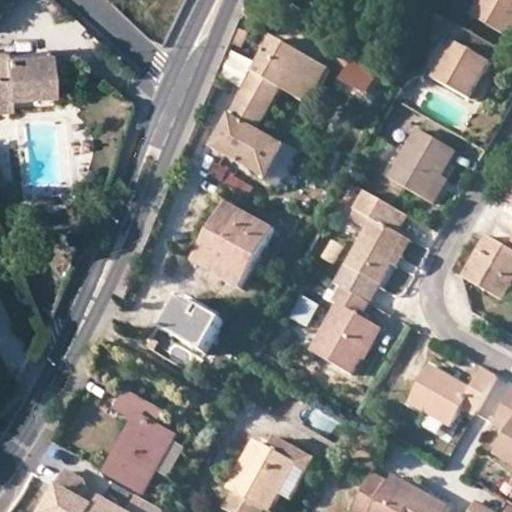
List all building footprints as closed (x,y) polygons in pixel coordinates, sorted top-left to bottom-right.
[(0,0),(0,19),(19,0),(0,0)] [(511,0),(482,0),(473,15),(511,38),(511,37),(511,0)] [(505,52),(450,21),(444,30),(460,39),(437,80),(475,102),(505,52)] [(292,80),(319,94),(333,72),(276,41),(260,69),(247,94),(276,110),(286,94),(292,80)] [(430,67),(442,71),(451,45),(440,41),(430,67)] [(329,59),(340,65),(345,58),(332,51),(329,59)] [(3,97),(11,95),(54,92),(50,54),(6,57),(6,53),(0,53),(0,108),(3,108),(3,97)] [(224,81),(247,94),(260,69),(238,57),(224,81)] [(311,108),(319,94),(292,80),(286,94),(311,108)] [(263,133),(276,110),(247,94),(215,149),(271,181),(290,150),(263,133)] [(12,108),(11,95),(3,97),(3,108),(12,108)] [(431,202),(444,178),(459,154),(420,131),(392,180),(431,202)] [(290,150),(271,181),(283,189),(305,155),(292,147),(290,150)] [(215,170),(228,177),(232,170),(219,162),(215,170)] [(228,177),(215,170),(211,177),(224,184),(228,177)] [(452,182),(444,178),(431,202),(438,206),(452,182)] [(394,265),(410,238),(401,233),(410,216),(368,192),(358,211),(374,221),(350,266),(383,285),(394,265)] [(215,274),(247,291),(279,232),(230,205),(194,269),(212,279),(215,274)] [(478,257),(465,279),(505,302),(511,290),(511,247),(511,250),(489,237),(478,257)] [(416,242),(410,238),(394,265),(400,268),(416,242)] [(383,285),(350,266),(338,287),(343,289),(370,305),(371,305),(383,285)] [(362,359),(380,328),(363,318),(370,305),(343,289),(335,303),(342,307),(313,352),(353,375),(362,359)] [(300,298),(292,321),(316,329),(324,306),(300,298)] [(185,299),(166,331),(209,355),(227,323),(185,299)] [(387,332),(380,328),(362,359),(368,363),(387,332)] [(473,392),(432,368),(413,403),(455,427),(465,409),(479,417),(500,379),(485,370),(473,392)] [(511,459),(511,395),(496,424),(510,432),(499,452),(511,459)] [(160,475),(178,444),(180,439),(159,428),(166,415),(131,396),(123,411),(142,422),(136,432),(140,434),(131,451),(126,449),(112,476),(148,496),(160,475)] [(279,440),(273,451),(300,468),(284,495),(295,502),(318,463),(279,440)] [(189,451),(178,444),(160,475),(171,481),(189,451)] [(300,468),(273,451),(272,452),(260,444),(232,492),(238,495),(228,511),(275,511),(284,495),(300,468)] [(98,511),(105,501),(90,493),(86,484),(67,473),(57,490),(62,492),(51,511),(98,511)] [(393,485),(375,475),(354,511),(452,511),(453,510),(396,478),(393,485)] [(164,511),(140,498),(132,511),(124,511),(105,501),(98,511),(164,511)]
